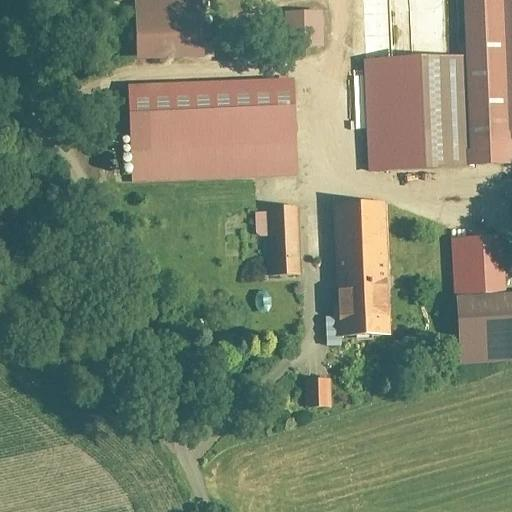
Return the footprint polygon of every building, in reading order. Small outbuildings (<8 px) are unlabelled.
[(199,0),(131,0),(134,60),(201,58),(199,0)] [(511,0),(464,0),(467,55),(471,168),(511,166),(511,0)] [(283,48),(322,48),(322,11),(283,11),(283,48)] [(467,55),(365,60),(369,173),(471,168),(467,55)] [(296,81),(132,88),(136,183),(276,177),(276,192),(301,191),(296,81)] [(388,202),(334,204),(339,338),(393,336),(388,202)] [(302,275),(299,206),(269,207),(272,277),(302,275)] [(456,297),(507,294),(504,237),(452,240),(456,297)] [(511,293),(507,294),(456,297),(461,367),(511,363),(511,293)] [(332,408),(331,379),(305,380),(306,410),(332,408)]
